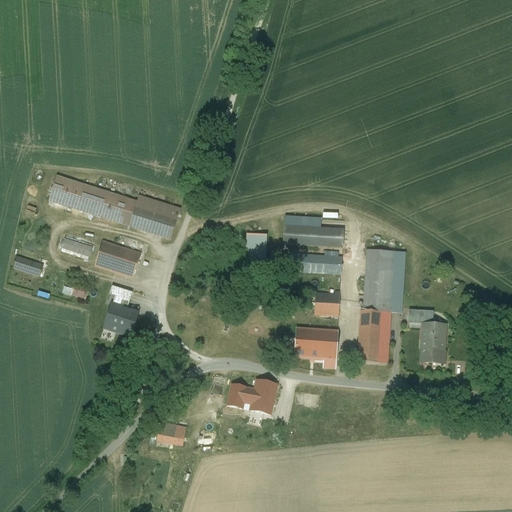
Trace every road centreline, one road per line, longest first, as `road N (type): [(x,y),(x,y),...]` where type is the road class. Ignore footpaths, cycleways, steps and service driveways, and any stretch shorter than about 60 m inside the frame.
road 1 (unclassified): [(211,366),(168,334),(162,310),(178,240),(265,0)]
road 2 (residential): [(211,366),(511,395)]
road 3 (unclassified): [(46,511),(169,389),(211,366)]
